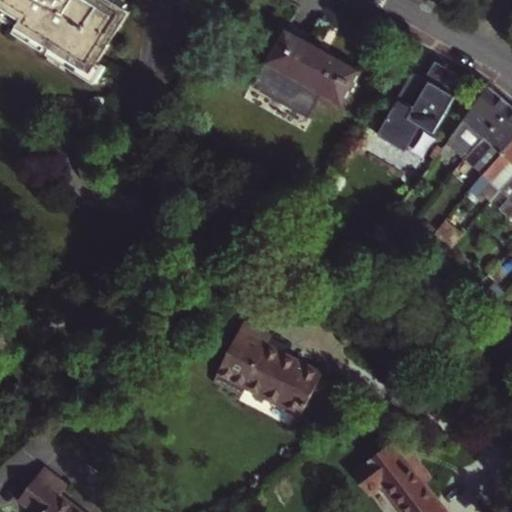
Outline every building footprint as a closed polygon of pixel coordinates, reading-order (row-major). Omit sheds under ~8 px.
[(0,0),(0,1),(27,18),(22,26),(95,72),(133,13),(113,0),(0,0)] [(234,14),(245,0),(219,0),(218,2),(234,14)] [(286,29),(256,84),(310,115),(323,94),(342,105),(361,72),(286,29)] [(379,135),(407,152),(423,126),(436,134),(457,97),(450,93),(460,76),(435,61),(424,80),(428,83),(410,114),(397,106),(379,135)] [(466,156),(511,108),(490,88),(449,140),(466,156)] [(481,176),(483,174),(511,143),(511,108),(466,156),(463,159),(481,176)] [(501,190),(511,177),(511,143),(483,174),(481,176),(468,191),(478,199),(492,182),(501,190)] [(509,216),(511,211),(511,177),(501,190),(509,197),(499,208),(509,216)] [(429,240),(434,234),(421,222),(416,227),(429,240)] [(295,420),(318,380),(283,359),(287,351),(270,342),(272,338),(245,323),(212,382),(237,396),(242,389),(295,420)] [(383,484),(406,511),(448,511),(424,481),(432,475),(417,457),(410,464),(402,455),(390,440),(351,471),(370,495),(383,484)] [(410,448),(402,455),(410,464),(417,457),(410,448)] [(43,469),(18,502),(30,511),(77,511),(60,498),(68,488),(43,469)]
